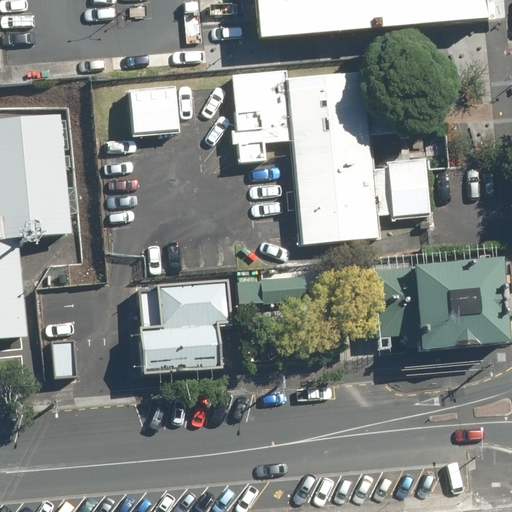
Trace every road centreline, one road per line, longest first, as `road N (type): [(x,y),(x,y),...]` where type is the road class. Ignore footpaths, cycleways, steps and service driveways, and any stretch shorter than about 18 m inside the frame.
road 1 (tertiary): [(356,433),(0,474)]
road 2 (tertiary): [(356,433),(511,381)]
road 3 (tertiary): [(511,433),(356,433)]
